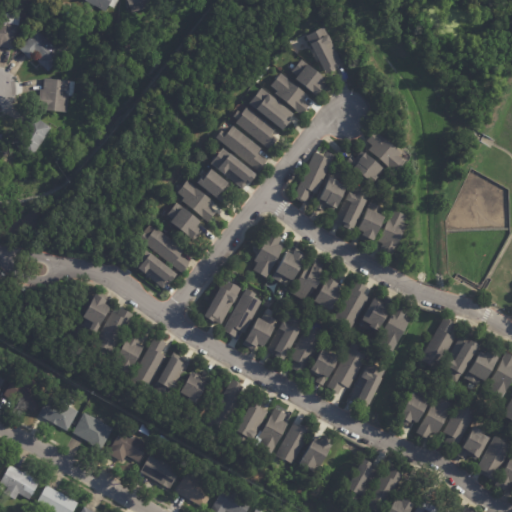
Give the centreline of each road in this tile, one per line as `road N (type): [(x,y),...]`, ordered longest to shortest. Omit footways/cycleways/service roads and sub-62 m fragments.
road 1 (residential): [(504,511),(440,463),(358,429),(212,348),(110,279),(69,266)]
road 2 (residential): [(166,316),(317,126),(347,115)]
road 3 (residential): [(263,195),(319,238),(415,292)]
road 4 (residential): [(150,511),(0,427)]
